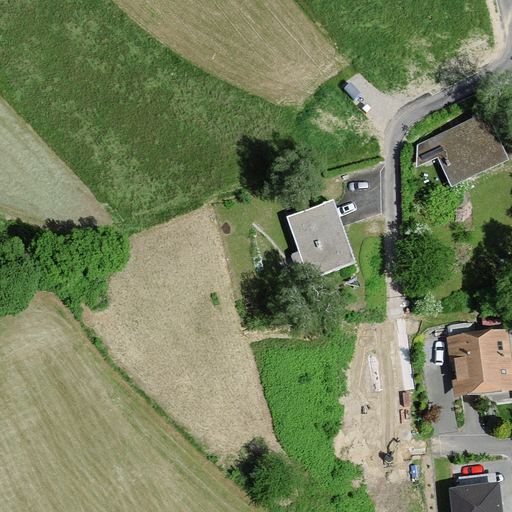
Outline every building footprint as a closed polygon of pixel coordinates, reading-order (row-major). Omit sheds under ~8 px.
[(503,162),(484,121),(437,143),(447,164),(445,165),(454,184),(503,162)] [(354,265),(333,205),(287,220),(309,281),(354,265)] [(508,386),(502,340),(454,346),(460,392),(508,386)] [(407,475),(399,422),(367,427),(375,479),(407,475)] [(499,511),(497,489),(453,495),(454,511),(499,511)]
